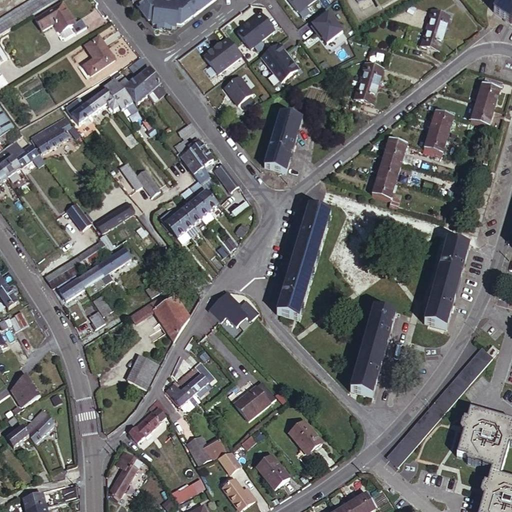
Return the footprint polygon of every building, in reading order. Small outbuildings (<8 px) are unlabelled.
[(0,37),(60,0),(35,0),(0,22),(0,37)] [(136,0),(137,1),(138,0),(147,0),(149,2),(139,10),(149,22),(153,23),(152,27),(177,30),(178,26),(182,27),(217,0),(183,0),(181,2),(182,3),(179,5),(155,3),(152,0),(136,0)] [(287,0),(299,15),(318,0),(287,0)] [(511,23),(511,0),(503,0),(495,12),(511,23)] [(72,28),(77,24),(64,3),(48,13),(55,25),(61,35),(72,28)] [(426,31),(444,36),(450,17),(432,12),(426,31)] [(55,25),(48,13),(36,20),(43,32),(55,25)] [(262,16),(238,34),(251,51),(275,33),(262,16)] [(318,33),(322,38),(327,45),(341,34),(327,16),(312,28),(316,34),(318,33)] [(83,21),(77,24),(72,28),(77,36),(88,29),(83,21)] [(439,53),(444,36),(426,31),(421,48),(439,53)] [(101,39),(86,49),(95,62),(102,73),(116,63),(101,39)] [(228,40),(205,58),(218,76),(242,58),(228,40)] [(287,55),(279,45),(263,58),(282,84),(299,71),(292,63),(289,63),(285,57),(287,55)] [(134,76),(146,67),(142,60),(130,70),(134,76)] [(85,69),(91,80),(102,73),(95,62),(85,69)] [(361,83),(379,89),(384,71),(367,66),(361,83)] [(154,93),(161,86),(150,72),(139,81),(143,86),(140,88),(148,97),(154,93)] [(115,83),(123,77),(121,74),(113,80),(115,83)] [(135,107),(148,97),(140,88),(143,86),(139,81),(131,87),(123,77),(115,83),(135,107)] [(0,81),(0,93),(9,88),(3,79),(2,79),(0,81)] [(239,79),(225,90),(238,107),(241,105),(250,98),(253,96),(239,79)] [(138,110),(135,107),(115,83),(115,84),(132,106),(127,109),(132,115),(138,110)] [(373,107),(379,89),(361,83),(356,103),(373,107)] [(122,113),(127,109),(132,106),(115,84),(105,92),(107,94),(119,109),(122,113)] [(160,100),(167,94),(161,86),(154,93),(158,98),(160,100)] [(482,86),(476,105),(495,111),(501,91),(482,86)] [(148,97),(152,103),(158,98),(154,93),(148,97)] [(107,94),(88,109),(94,117),(108,105),(112,110),(114,113),(119,109),(107,94)] [(250,98),(241,105),(246,111),(254,104),(250,98)] [(82,102),(68,112),(75,120),(88,109),(82,102)] [(0,138),(16,127),(0,103),(0,138)] [(495,111),(476,105),(470,124),(489,130),(495,111)] [(88,109),(75,120),(74,121),(80,128),(89,120),(94,117),(88,109)] [(454,119),(436,113),(430,132),(449,138),(454,119)] [(265,168),(286,174),(301,122),(280,116),(265,168)] [(69,132),(72,130),(67,120),(58,125),(64,135),(69,132)] [(64,135),(58,125),(33,140),(44,158),(69,143),(64,135)] [(178,134),(183,143),(196,133),(191,126),(178,134)] [(75,128),(72,130),(69,132),(77,141),(82,137),(75,128)] [(150,138),(156,133),(153,130),(147,134),(150,138)] [(175,148),(179,156),(188,150),(195,145),(202,139),(198,132),(196,133),(183,143),(175,148)] [(442,157),(449,138),(430,132),(424,151),(442,157)] [(134,149),(142,143),(134,133),(127,139),(134,149)] [(389,140),(383,159),(402,165),(408,146),(389,140)] [(188,150),(191,154),(197,149),(195,145),(188,150)] [(197,149),(191,154),(198,162),(208,155),(201,146),(197,149)] [(15,161),(22,171),(34,163),(40,158),(33,149),(15,161)] [(179,162),(181,161),(191,154),(188,150),(179,156),(176,158),(179,162)] [(1,156),(7,166),(15,160),(10,154),(8,152),(1,156)] [(191,154),(181,161),(194,178),(204,171),(198,162),(191,154)] [(198,162),(204,171),(214,164),(208,155),(198,162)] [(40,171),(46,167),(40,158),(34,163),(40,171)] [(383,159),(377,177),(396,183),(402,165),(383,159)] [(9,181),(22,171),(15,161),(15,160),(7,166),(1,171),(9,181)] [(136,194),(143,188),(141,186),(137,179),(127,167),(120,173),(136,194)] [(239,189),(223,167),(214,173),(231,195),(239,189)] [(0,187),(9,181),(1,171),(0,171),(0,187)] [(201,186),(211,179),(204,171),(194,178),(199,184),(201,186)] [(145,173),(141,176),(146,182),(150,180),(145,173)] [(146,182),(141,176),(137,179),(141,186),(146,182)] [(377,177),(371,196),(390,202),(392,195),(396,183),(377,177)] [(146,182),(156,196),(160,193),(150,180),(146,182)] [(143,188),(151,200),(156,196),(146,182),(141,186),(143,188)] [(199,201),(207,194),(201,186),(199,184),(191,191),(195,195),(199,201)] [(211,216),(219,209),(207,194),(199,201),(211,216)] [(191,208),(199,201),(195,195),(186,202),(191,208)] [(392,195),(390,202),(389,207),(396,210),(400,198),(392,195)] [(203,223),(211,216),(199,201),(191,208),(203,223)] [(191,208),(186,202),(178,208),(183,214),(191,208)] [(120,205),(94,222),(97,227),(123,211),(120,205)] [(82,234),(92,227),(76,206),(67,214),(82,234)] [(183,214),(178,208),(173,212),(172,213),(171,214),(169,215),(175,221),(183,214)] [(195,229),(203,223),(191,208),(183,214),(195,229)] [(103,236),(105,235),(133,217),(127,209),(123,211),(97,227),(103,236)] [(277,314),(298,320),(331,215),(310,209),(277,314)] [(187,236),(195,229),(183,214),(175,221),(187,236)] [(161,221),(166,228),(175,221),(169,215),(161,221)] [(212,216),(211,216),(203,223),(206,227),(207,227),(215,220),(212,216)] [(179,243),(187,236),(175,221),(166,228),(179,243)] [(97,234),(101,241),(104,239),(103,236),(97,227),(94,222),(91,224),(97,234)] [(140,238),(146,233),(142,229),(130,238),(135,246),(142,241),(140,238)] [(187,236),(192,243),(200,236),(195,229),(187,236)] [(110,253),(115,250),(107,237),(104,239),(101,241),(103,243),(110,253)] [(232,251),(237,247),(231,240),(226,244),(232,251)] [(425,324),(446,330),(468,248),(447,242),(425,324)] [(100,259),(110,253),(103,243),(90,251),(79,259),(87,270),(101,260),(100,259)] [(217,257),(208,246),(201,251),(210,262),(217,257)] [(110,262),(117,272),(133,262),(126,252),(110,262)] [(55,274),(62,285),(69,282),(77,277),(82,274),(87,270),(79,259),(55,274)] [(110,276),(117,272),(110,262),(99,269),(106,279),(110,276)] [(80,282),(86,292),(87,291),(106,279),(99,269),(80,282)] [(46,280),(53,291),(57,288),(62,285),(55,274),(48,279),(46,280)] [(106,279),(110,285),(114,282),(110,276),(106,279)] [(91,298),(110,285),(106,279),(87,291),(91,298)] [(62,285),(57,288),(61,294),(72,287),(69,282),(62,285)] [(72,287),(61,294),(67,304),(86,292),(80,282),(72,287)] [(153,300),(165,293),(160,285),(148,292),(153,300)] [(19,305),(8,289),(0,294),(0,297),(3,302),(10,312),(19,305)] [(105,318),(114,313),(105,297),(96,303),(105,318)] [(156,314),(175,345),(190,320),(178,299),(175,301),(164,308),(156,314)] [(218,299),(210,308),(229,329),(234,324),(238,321),(218,299)] [(152,308),(156,314),(164,308),(161,302),(152,308)] [(150,318),(156,314),(152,308),(146,312),(150,318)] [(238,317),(243,323),(253,313),(248,308),(238,317)] [(351,392),(372,398),(395,316),(374,310),(351,392)] [(137,326),(150,318),(146,312),(133,320),(137,326)] [(18,318),(19,320),(25,331),(25,332),(33,328),(26,314),(18,318)] [(98,332),(108,325),(100,314),(91,320),(98,332)] [(25,331),(19,320),(12,323),(18,335),(25,331)] [(238,321),(234,324),(239,330),(243,326),(238,321)] [(9,329),(5,323),(0,325),(4,332),(9,329)] [(493,359),(499,352),(492,347),(487,354),(493,359)] [(388,459),(399,468),(437,424),(479,376),(492,359),(482,351),(388,459)] [(135,371),(154,380),(160,369),(142,359),(135,371)] [(200,363),(195,368),(202,376),(208,384),(214,379),(200,363)] [(195,368),(178,382),(180,385),(185,391),(189,388),(202,376),(195,368)] [(147,392),(154,380),(135,371),(128,383),(147,392)] [(189,388),(195,396),(208,384),(202,376),(189,388)] [(24,408),(43,397),(27,378),(20,384),(21,385),(23,389),(20,392),(18,389),(12,394),(17,402),(19,401),(23,407),(24,408)] [(185,391),(180,385),(176,387),(182,395),(185,391)] [(262,385),(245,398),(235,406),(250,424),(277,402),(262,385)] [(200,403),(195,396),(189,388),(185,391),(182,395),(176,387),(174,386),(169,391),(166,393),(181,409),(184,412),(189,413),(200,403)] [(162,412),(163,411),(157,400),(155,403),(153,405),(159,411),(159,410),(162,412)] [(154,415),(159,411),(153,405),(151,407),(149,409),(153,414),(154,415)] [(13,414),(16,418),(22,413),(19,409),(13,414)] [(162,423),(167,418),(159,410),(159,411),(154,415),(162,423)] [(511,423),(470,412),(467,422),(469,422),(465,434),(464,434),(457,458),(466,461),(468,465),(476,468),(477,467),(482,468),(482,470),(490,472),(489,475),(500,479),(510,447),(508,446),(511,435),(511,423)] [(36,446),(57,428),(57,427),(45,413),(24,432),(31,439),(36,446)] [(153,429),(153,431),(162,423),(154,415),(153,414),(146,421),(153,429)] [(17,423),(14,417),(7,420),(11,426),(17,423)] [(145,438),(153,431),(153,429),(146,421),(137,429),(145,438)] [(308,455),(323,444),(306,422),(291,433),(308,455)] [(139,444),(145,438),(137,429),(130,434),(139,444)] [(24,432),(24,430),(17,436),(8,442),(15,451),(31,439),(24,432)] [(8,442),(17,436),(13,431),(5,438),(8,442)] [(242,444),(247,450),(256,441),(251,436),(242,444)] [(204,447),(198,438),(189,443),(201,465),(211,459),(224,452),(216,440),(204,447)] [(127,487),(119,501),(120,502),(143,461),(126,452),(118,466),(123,469),(117,481),(127,487)] [(243,466),(233,452),(220,458),(231,474),(243,466)] [(275,490),(289,478),(272,456),(257,468),(275,490)] [(511,511),(511,482),(500,479),(489,475),(486,485),(488,486),(485,498),(482,497),(478,511),(511,511)] [(235,480),(222,488),(237,511),(238,511),(254,502),(249,494),(245,496),(243,492),(235,480)] [(110,495),(119,501),(127,487),(117,481),(110,494),(110,495)] [(171,496),(176,506),(206,491),(201,481),(171,496)] [(65,502),(76,500),(73,489),(63,492),(65,502)] [(376,511),(366,495),(352,504),(356,511),(376,511)] [(43,496),(23,501),(24,511),(26,511),(46,507),(43,496)] [(24,511),(23,501),(19,502),(20,505),(6,508),(6,511),(24,511)]
